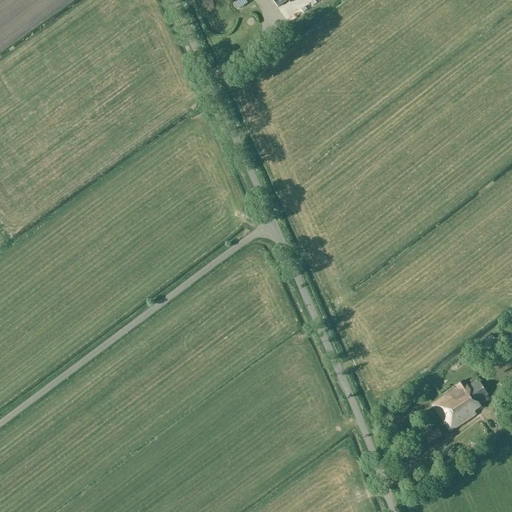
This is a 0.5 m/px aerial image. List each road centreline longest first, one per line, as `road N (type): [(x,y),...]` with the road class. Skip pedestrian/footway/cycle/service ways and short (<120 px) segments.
road 1 (unclassified): [(273,224),(0,424)]
road 2 (unclassified): [(392,511),(273,224)]
road 3 (unclassified): [(273,224),(173,0)]
